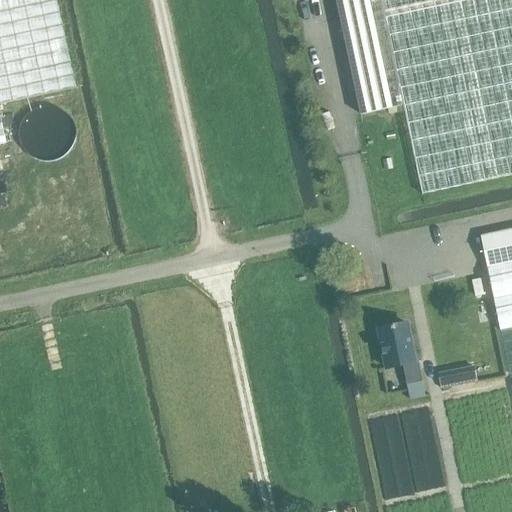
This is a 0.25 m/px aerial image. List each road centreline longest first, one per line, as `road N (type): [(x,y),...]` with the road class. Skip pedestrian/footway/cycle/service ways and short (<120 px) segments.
road 1 (residential): [(0,306),(363,223),(350,160)]
road 2 (track): [(408,261),(460,511)]
